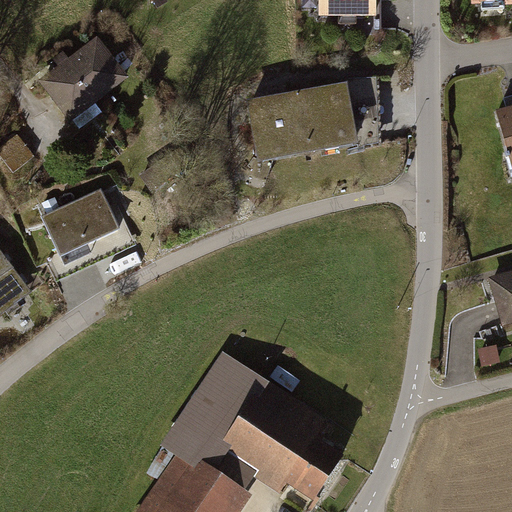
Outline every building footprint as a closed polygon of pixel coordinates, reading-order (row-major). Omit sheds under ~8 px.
[(319,0),(319,28),(378,28),(378,13),(375,13),(375,0),(319,0)] [(511,0),(470,0),(471,14),(511,12),(511,0)] [(91,55),(39,94),(69,134),(122,95),(91,55)] [(346,78),(348,89),(357,139),(359,151),(383,147),(379,78),(346,78)] [(348,89),(297,98),(306,147),(357,139),(348,89)] [(258,155),(306,147),(297,98),(250,106),(258,155)] [(511,107),(497,112),(511,168),(511,107)] [(100,193),(40,219),(56,256),(116,230),(100,193)] [(0,261),(0,319),(28,299),(0,261)] [(511,275),(493,281),(505,325),(511,322),(511,275)] [(220,448),(267,383),(225,354),(164,443),(180,453),(205,470),(220,448)] [(333,430),(267,383),(220,448),(257,475),(282,493),(288,485),(316,505),(344,466),(320,449),(333,430)] [(205,470),(244,496),(257,475),(220,448),(205,470)] [(136,511),(244,511),(251,502),(244,496),(205,470),(180,453),(136,511)]
